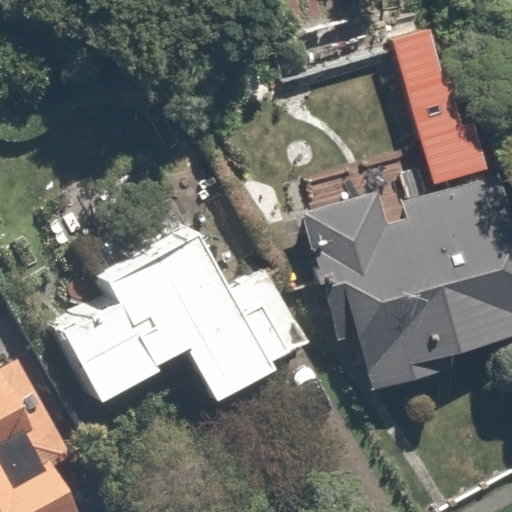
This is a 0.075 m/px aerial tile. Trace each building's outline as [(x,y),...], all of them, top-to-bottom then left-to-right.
[(436,174),(478,161),(430,4),(372,21),(410,145),(425,140),(436,174)] [(366,190),(282,214),(318,335),(329,332),(348,393),(407,376),(400,352),(420,346),(423,357),(511,330),(511,313),(510,306),(511,305),(511,242),(498,194),(454,207),(446,182),(370,204),(366,190)] [(178,216),(83,269),(96,292),(34,327),(67,386),(155,338),(185,393),(297,330),(259,260),(216,284),(178,216)] [(0,511),(46,511),(79,494),(4,355),(0,356),(0,511)] [(230,511),(219,491),(181,511),(230,511)]
